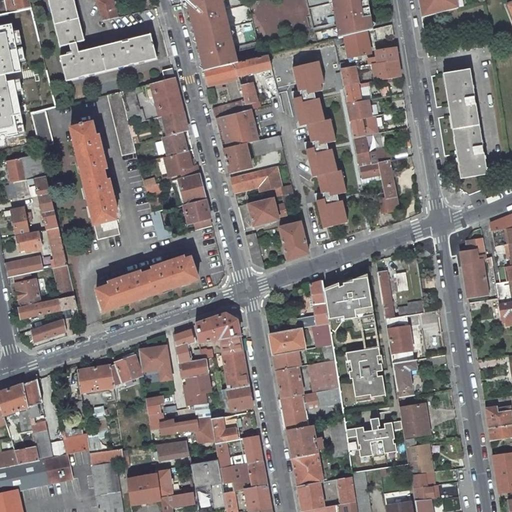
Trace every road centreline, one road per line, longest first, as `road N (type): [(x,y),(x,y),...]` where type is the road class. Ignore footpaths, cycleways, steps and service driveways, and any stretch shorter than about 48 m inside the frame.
road 1 (residential): [(245,290),(167,0)]
road 2 (tertiary): [(487,511),(438,224)]
road 3 (residential): [(12,372),(245,290)]
road 4 (tertiary): [(438,224),(402,0)]
road 5 (residential): [(245,290),(287,511)]
road 6 (residential): [(245,290),(438,224)]
road 7 (unknown): [(287,123),(318,253)]
